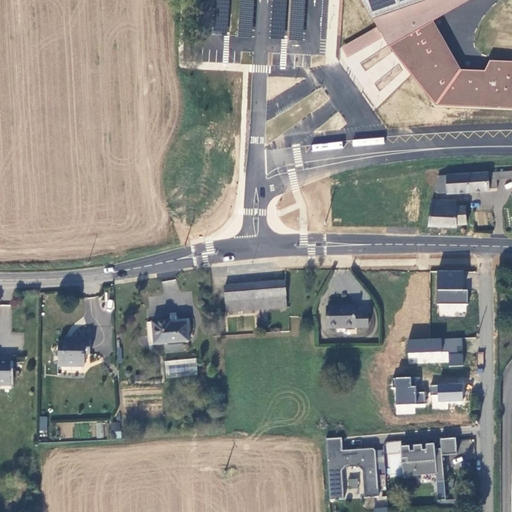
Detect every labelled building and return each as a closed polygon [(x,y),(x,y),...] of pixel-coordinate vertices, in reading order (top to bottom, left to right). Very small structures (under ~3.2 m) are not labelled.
[(229,0),(215,0),(213,35),(227,36),(229,0)] [(254,0),(240,0),(238,37),(252,38),(254,0)] [(286,0),(272,0),(270,38),(284,39),(286,0)] [(305,0),(291,0),(289,39),(303,40),(305,0)] [(511,0),(362,0),(385,40),(436,104),(511,108),(511,61),(489,60),(485,71),(461,70),(433,21),(469,0),(511,0)] [(442,177),(442,196),(485,195),(485,192),(489,192),(489,176),(442,177)] [(489,176),(489,192),(494,192),(494,184),(507,183),(507,176),(489,176)] [(442,177),(432,179),(431,196),(442,196),(442,177)] [(452,206),(428,204),(426,212),(425,221),(425,230),(451,232),(451,228),(460,229),(462,213),(451,212),(452,206)] [(463,290),(463,272),(437,272),(437,305),(468,305),(468,290),(463,290)] [(283,281),(225,286),(227,313),(286,308),(283,281)] [(350,309),(324,310),(325,332),(365,330),(364,314),(350,315),(350,309)] [(170,322),(147,324),(149,346),(186,343),(185,326),(171,327),(170,322)] [(61,344),(60,366),(84,368),(85,356),(93,356),(94,338),(69,336),(69,345),(61,344)] [(465,349),(465,339),(410,341),(411,355),(451,353),(451,367),(466,367),(465,355),(460,355),(460,349),(465,349)] [(164,362),(165,382),(194,380),(193,360),(164,362)] [(0,387),(10,388),(11,363),(0,362),(0,387)] [(418,379),(395,379),(395,389),(398,389),(399,407),(428,405),(427,393),(418,394),(418,379)] [(464,403),(464,385),(432,387),(432,397),(440,396),(440,404),(464,403)] [(46,432),(47,416),(39,416),(39,432),(46,432)] [(120,437),(120,422),(111,422),(111,430),(116,430),(117,437),(120,437)] [(343,435),(326,436),(330,498),(344,497),(343,470),(346,465),(359,465),(363,468),(365,496),(379,495),(376,449),(374,447),(343,448),(343,435)] [(402,445),(402,450),(389,451),(391,474),(404,473),(404,474),(419,473),(419,471),(436,470),(437,480),(444,479),(442,453),(458,452),(457,438),(442,439),(442,448),(436,448),(436,442),(427,443),(427,449),(424,449),(423,443),(414,444),(415,450),(411,450),(411,444),(402,445)] [(445,489),(438,490),(438,498),(446,498),(445,489)]
